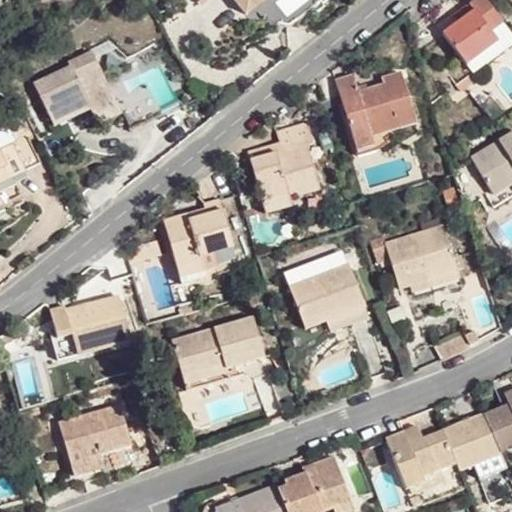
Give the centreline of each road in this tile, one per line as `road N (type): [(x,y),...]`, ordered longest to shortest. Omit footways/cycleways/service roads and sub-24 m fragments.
road 1 (residential): [(387,0),(0,308)]
road 2 (residential): [(130,497),(511,348)]
